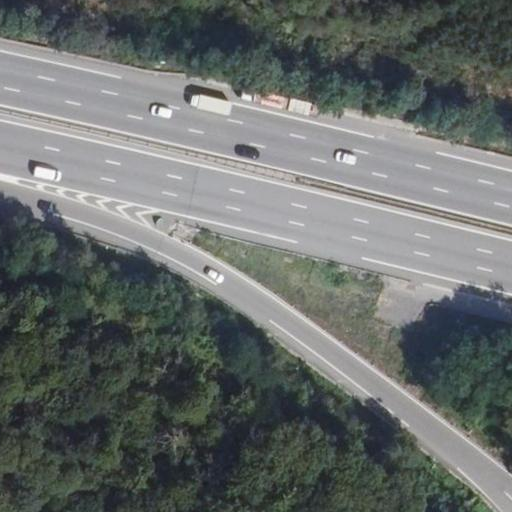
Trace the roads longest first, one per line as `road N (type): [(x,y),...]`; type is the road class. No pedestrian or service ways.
road 1 (trunk): [(0,194),(148,243),(201,270),(269,312),(511,498)]
road 2 (trunk): [(511,197),(0,75)]
road 3 (trunk): [(0,146),(511,265)]
